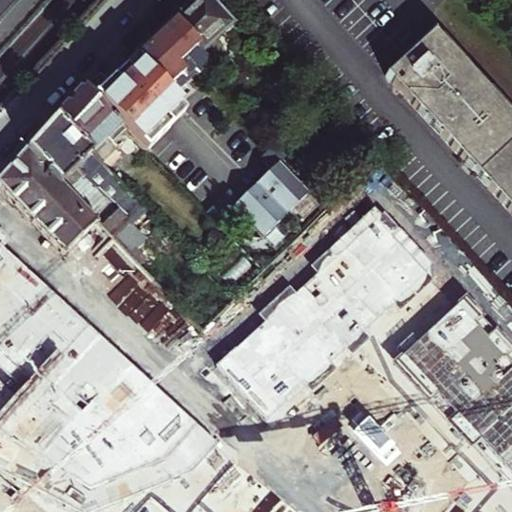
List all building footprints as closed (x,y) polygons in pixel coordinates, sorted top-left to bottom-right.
[(202,1),(186,15),(190,19),(207,6),(202,1)] [(213,72),(240,48),(230,36),(233,33),(207,5),(207,6),(190,19),(186,15),(172,28),(211,70),(213,72)] [(211,70),(172,28),(151,49),(145,49),(137,55),(138,62),(93,104),(125,138),(144,158),(169,134),(163,126),(180,113),(171,102),(195,80),(198,82),(211,70)] [(511,121),(432,35),(383,80),(511,219),(511,121)] [(69,108),(55,123),(91,161),(104,148),(109,152),(125,138),(93,104),(82,93),(69,108)] [(41,137),(26,154),(96,227),(111,244),(135,269),(141,264),(134,255),(144,246),(128,229),(143,215),(91,161),(55,123),(41,137)] [(26,154),(0,182),(0,194),(62,259),(96,227),(26,154)] [(306,203),(276,173),(230,215),(260,245),(306,203)] [(215,344),(194,363),(305,481),(351,438),(262,343),(237,367),(215,344)]
